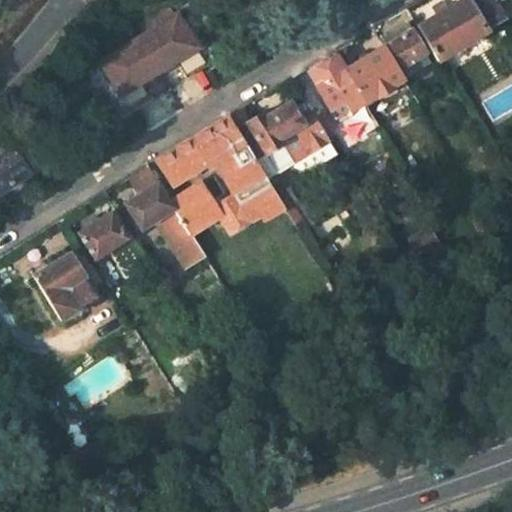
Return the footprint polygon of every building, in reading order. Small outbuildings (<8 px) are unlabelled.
[(441,70),(489,40),(486,36),(503,25),(487,0),(482,0),(471,7),(466,0),(462,0),(415,28),(441,70)] [(88,70),(119,121),(150,102),(140,84),(173,64),(184,81),(215,62),(183,11),(88,70)] [(424,54),(406,24),(379,40),(383,47),(396,71),(424,54)] [(383,47),(346,70),(365,104),(402,82),(396,71),(383,47)] [(346,70),(340,60),(311,77),(331,110),(343,103),(349,113),(365,104),(346,70)] [(329,139),(311,110),(299,118),(290,103),(268,116),(266,112),(250,123),(242,110),(230,116),(256,160),(283,143),(294,161),(329,139)] [(256,160),(230,116),(158,161),(175,184),(193,172),(195,176),(225,159),(230,166),(220,173),(234,197),(215,208),(201,184),(171,202),(190,235),(218,218),(228,233),(248,221),(238,205),(250,198),(263,218),(283,206),(256,160)] [(0,192),(27,177),(11,150),(0,156),(0,192)] [(171,202),(159,183),(124,206),(139,231),(152,223),(182,271),(205,258),(190,235),(171,202)] [(119,219),(114,212),(78,234),(94,259),(105,252),(116,269),(131,272),(146,262),(130,236),(123,241),(112,224),(119,219)] [(443,255),(430,230),(418,237),(428,257),(443,255)] [(499,252),(487,251),(488,261),(506,264),(499,252)] [(82,280),(68,257),(32,278),(60,324),(79,311),(77,308),(90,299),(80,281),(82,280)] [(0,374),(0,379),(32,432),(54,419),(20,362),(0,374)]
